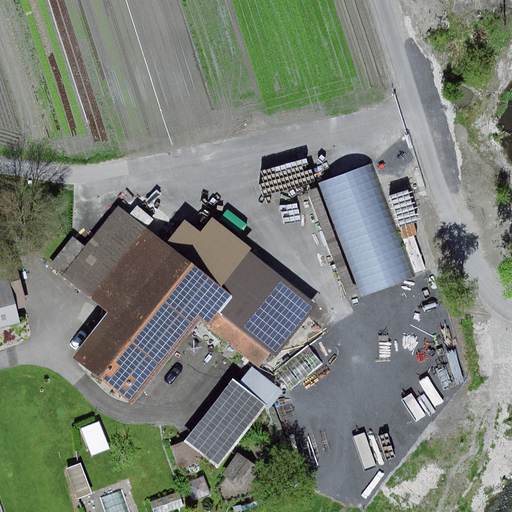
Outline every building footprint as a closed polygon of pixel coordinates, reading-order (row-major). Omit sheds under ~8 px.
[(365,166),(318,185),(362,295),(409,276),(365,166)] [(153,247),(107,211),(54,280),(97,313),(58,363),(120,412),(189,324),(201,334),(215,317),(225,303),(211,292),(153,247)] [(192,235),(172,221),(153,247),(211,292),(234,261),(242,251),(202,222),(192,235)] [(225,303),(215,317),(274,363),(305,317),(234,261),(211,292),(225,303)] [(0,285),(0,327),(8,326),(0,285)] [(242,376),(183,448),(214,473),(273,402),(242,376)] [(89,447),(110,437),(99,414),(78,424),(89,447)] [(73,468),(79,493),(89,491),(84,465),(73,468)]
